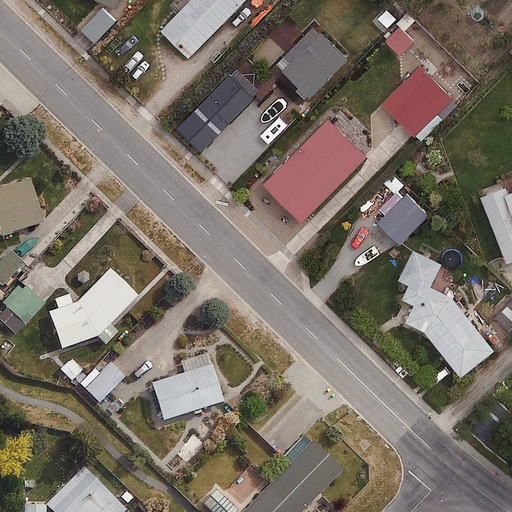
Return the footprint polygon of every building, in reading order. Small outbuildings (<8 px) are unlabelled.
[(190,0),(162,30),(192,57),(246,0),(190,0)] [(119,25),(103,8),(82,28),(99,45),(119,25)] [(320,30),(283,70),(311,97),(349,58),(320,30)] [(464,106),(424,66),(385,106),(426,146),(464,106)] [(360,67),(347,82),(367,99),(380,84),(360,67)] [(212,102),(196,120),(211,134),(227,115),(212,102)] [(328,117),(265,182),(303,220),(367,154),(328,117)] [(30,179),(0,188),(0,235),(43,223),(30,179)] [(511,182),(480,195),(506,260),(511,257),(511,182)] [(409,192),(380,221),(402,242),(430,214),(409,192)] [(26,263),(8,250),(0,259),(0,285),(5,290),(26,263)] [(443,263),(415,250),(402,279),(412,284),(407,296),(417,301),(408,321),(427,330),(462,375),(497,348),(452,290),(434,281),(443,263)] [(76,302),(48,312),(61,350),(99,336),(138,295),(108,267),(76,302)] [(19,285),(4,305),(31,324),(46,304),(19,285)] [(73,355),(59,369),(74,384),(88,371),(73,355)] [(127,376),(111,362),(87,391),(102,405),(127,376)] [(211,363),(151,382),(163,420),(223,401),(211,363)] [(241,414),(282,456),(324,415),(284,373),(241,414)] [(310,439),(240,511),(301,511),(342,469),(310,439)] [(82,465),(43,505),(50,511),(123,511),(126,509),(82,465)] [(217,488),(200,504),(207,511),(235,511),(238,509),(217,488)]
